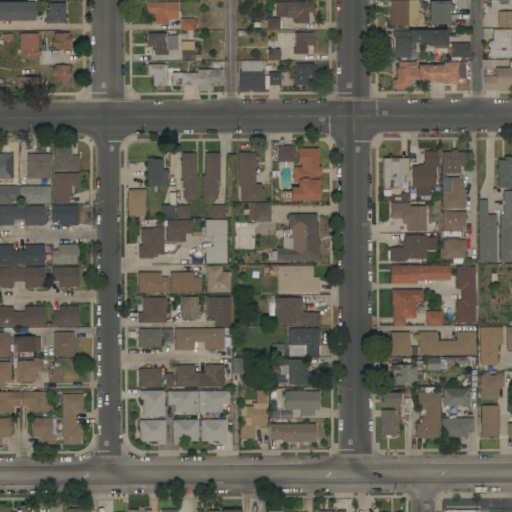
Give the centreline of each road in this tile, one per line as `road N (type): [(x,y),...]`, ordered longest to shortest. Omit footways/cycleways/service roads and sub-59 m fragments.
road 1 (tertiary): [(0,479),(511,476)]
road 2 (residential): [(0,117),(511,116)]
road 3 (residential): [(109,0),(109,479)]
road 4 (residential): [(352,0),(355,478)]
